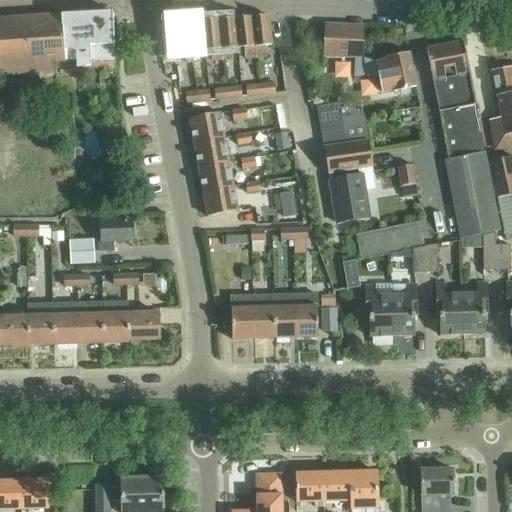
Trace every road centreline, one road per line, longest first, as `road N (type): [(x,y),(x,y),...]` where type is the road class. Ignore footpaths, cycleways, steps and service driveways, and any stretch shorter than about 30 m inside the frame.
road 1 (residential): [(203,387),(200,306),(143,9)]
road 2 (residential): [(143,9),(282,4),(511,17)]
road 3 (residential): [(206,446),(464,438)]
road 4 (residential): [(415,380),(203,387)]
road 5 (residential): [(0,455),(206,446)]
road 6 (residential): [(203,387),(0,392)]
